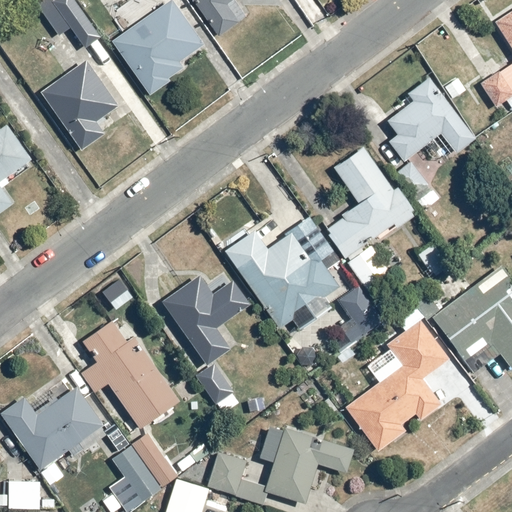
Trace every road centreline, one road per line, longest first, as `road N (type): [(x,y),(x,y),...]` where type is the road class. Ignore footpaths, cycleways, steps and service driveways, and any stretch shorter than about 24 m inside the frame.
road 1 (residential): [(0,292),(404,0)]
road 2 (residential): [(414,511),(511,439)]
